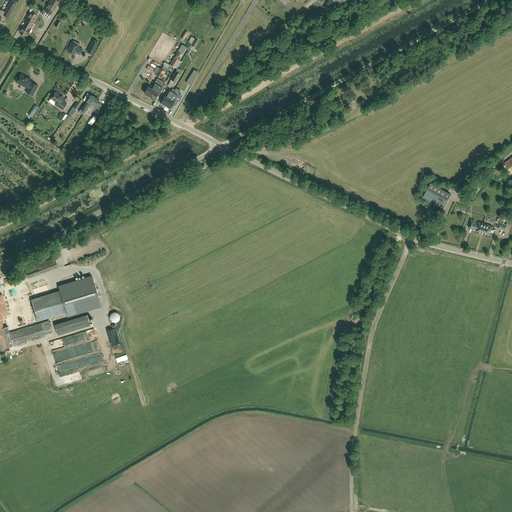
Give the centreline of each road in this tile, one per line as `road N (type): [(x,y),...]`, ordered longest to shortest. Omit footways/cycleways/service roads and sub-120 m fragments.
road 1 (track): [(419,0),(0,230)]
road 2 (track): [(495,0),(221,145)]
road 3 (unclassified): [(350,511),(370,336),(412,238)]
road 4 (unclassified): [(0,266),(221,145)]
road 5 (unclassified): [(221,145),(0,31)]
road 6 (unclassified): [(412,238),(221,145)]
